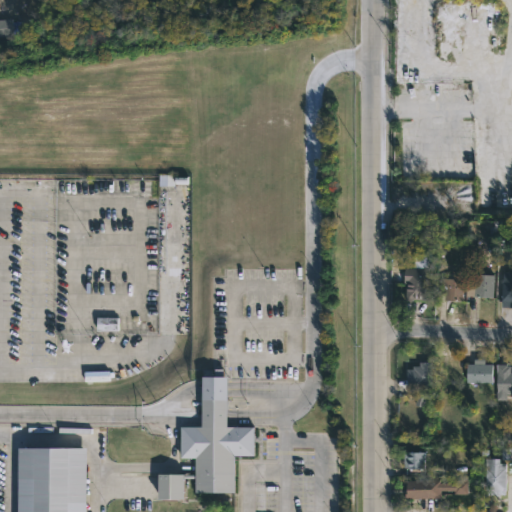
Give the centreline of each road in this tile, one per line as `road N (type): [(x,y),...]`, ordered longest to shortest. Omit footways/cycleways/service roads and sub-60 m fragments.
road 1 (tertiary): [(379,511),(376,0)]
road 2 (residential): [(511,338),(377,330)]
